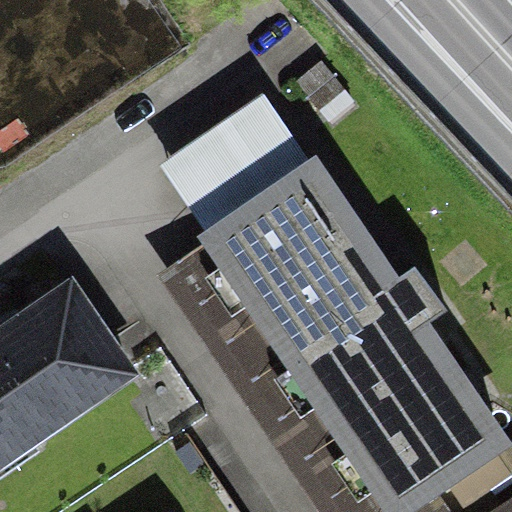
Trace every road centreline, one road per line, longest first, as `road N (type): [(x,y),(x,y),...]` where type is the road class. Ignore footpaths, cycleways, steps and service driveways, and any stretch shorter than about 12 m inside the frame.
road 1 (unknown): [(112,166),(202,212),(390,474)]
road 2 (residential): [(0,241),(289,49)]
road 3 (trunk): [(363,0),(511,152)]
